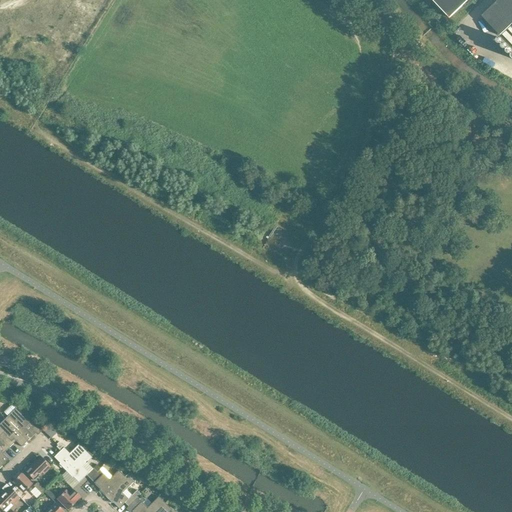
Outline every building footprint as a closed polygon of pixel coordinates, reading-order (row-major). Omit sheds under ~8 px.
[(432,0),(449,18),(468,0),(432,0)] [(511,0),(498,0),(481,16),(500,35),(511,23),(511,0)] [(17,406),(5,419),(27,441),(33,435),(25,428),(27,426),(30,429),(35,424),(17,406)] [(21,447),(27,441),(5,419),(0,423),(0,438),(9,447),(13,443),(11,441),(13,439),(21,447)] [(0,463),(2,466),(8,460),(0,452),(3,450),(5,452),(9,447),(0,438),(0,463)] [(59,464),(65,471),(85,451),(78,444),(69,454),(63,448),(64,447),(59,442),(56,444),(57,446),(56,447),(60,451),(54,457),(60,463),(59,464)] [(90,448),(86,452),(90,457),(94,452),(90,448)] [(79,482),(85,476),(86,475),(90,479),(93,476),(97,472),(93,468),(89,472),(83,466),(87,462),(92,458),(90,457),(86,452),(85,451),(65,471),(72,477),(73,476),(79,482)] [(36,461),(25,472),(33,480),(41,472),(43,474),(50,467),(44,461),(41,457),(40,456),(40,457),(36,461)] [(92,468),(93,468),(97,472),(99,470),(101,468),(97,463),(92,468)] [(90,479),(93,483),(99,489),(98,490),(105,497),(125,477),(118,470),(109,480),(99,470),(97,472),(93,476),(90,479)] [(12,490),(13,491),(19,498),(19,497),(21,499),(21,498),(25,494),(23,493),(32,484),(21,473),(12,482),(16,485),(12,490)] [(128,507),(133,502),(137,498),(141,494),(137,490),(128,499),(122,493),(134,482),(127,475),(125,477),(105,497),(112,503),(112,502),(118,508),(124,503),(128,507)] [(4,492),(0,496),(0,508),(2,511),(11,502),(13,504),(19,498),(13,491),(12,490),(6,484),(1,489),(4,492)] [(65,490),(56,499),(67,510),(76,501),(80,497),(73,490),(69,494),(65,490)] [(155,511),(165,503),(158,497),(147,508),(141,502),(137,498),(133,502),(137,506),(131,511),(155,511)] [(62,511),(64,511),(55,503),(45,511),(62,511)] [(169,511),(171,510),(165,503),(155,511),(169,511)]
